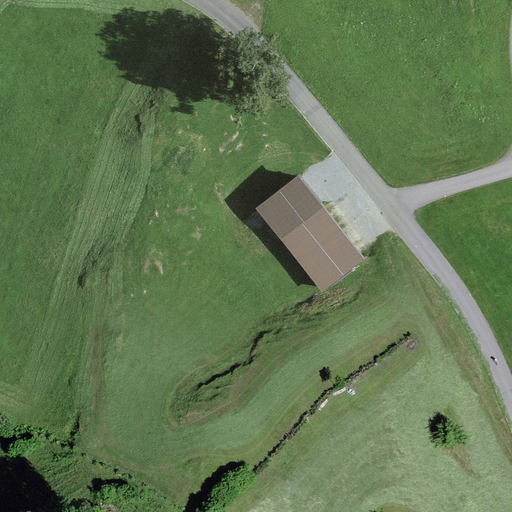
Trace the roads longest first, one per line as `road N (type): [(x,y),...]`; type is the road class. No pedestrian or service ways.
road 1 (unclassified): [(198,0),(253,46),(433,262),(479,327),(511,406)]
road 2 (track): [(387,207),(511,171)]
